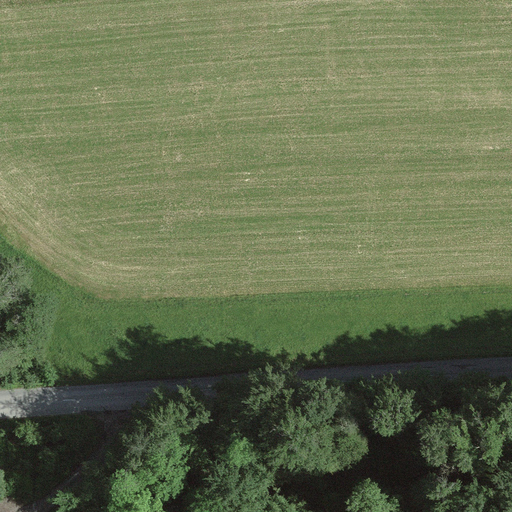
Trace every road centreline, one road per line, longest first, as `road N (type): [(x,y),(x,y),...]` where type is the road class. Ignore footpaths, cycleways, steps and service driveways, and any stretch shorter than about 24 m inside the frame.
road 1 (tertiary): [(511,369),(0,402)]
road 2 (track): [(32,511),(103,457),(160,392),(204,424),(389,483),(442,511)]
